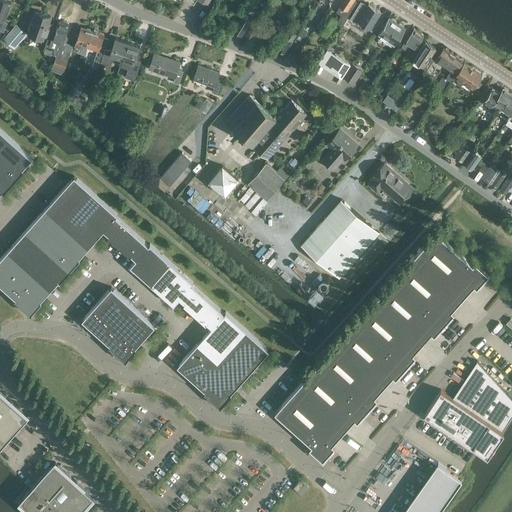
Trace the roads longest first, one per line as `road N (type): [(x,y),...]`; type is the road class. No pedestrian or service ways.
road 1 (residential): [(511,214),(348,95),(109,0)]
road 2 (unclassified): [(347,497),(278,437),(208,416),(168,382),(115,370),(71,332),(29,326),(0,338)]
road 3 (unclassified): [(347,497),(416,403),(511,299)]
road 4 (tertiary): [(388,0),(511,80)]
